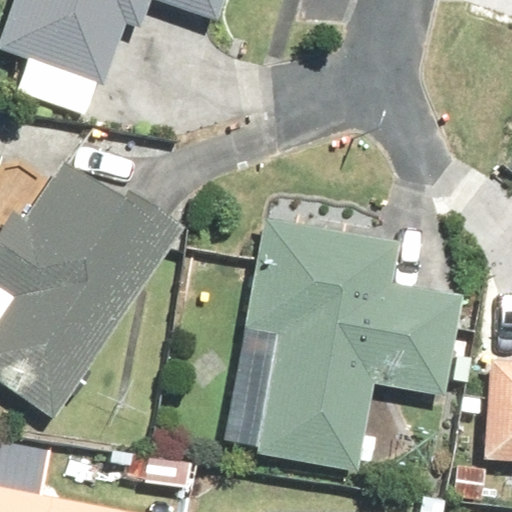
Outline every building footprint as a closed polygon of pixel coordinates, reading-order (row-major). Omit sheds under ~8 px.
[(145,0),(194,17),(200,0),(0,0),(0,84),(72,110),(104,20),(117,25),(126,0),(145,0)] [(364,150),(287,147),(286,181),(363,184),(364,150)] [(0,395),(33,417),(158,225),(41,149),(0,212),(0,395)] [(379,242),(241,217),(203,446),(336,468),(350,381),(419,393),(436,294),(373,283),(379,242)] [(511,360),(464,358),(457,457),(511,461),(511,360)] [(117,511),(0,490),(0,511),(117,511)]
